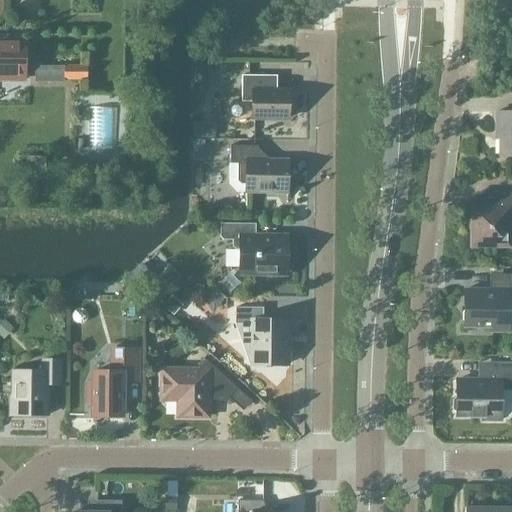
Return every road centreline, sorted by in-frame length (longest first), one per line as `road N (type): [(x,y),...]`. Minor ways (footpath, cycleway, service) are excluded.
road 1 (residential): [(323,459),(324,43),(298,43)]
road 2 (residential): [(412,461),(416,317),(446,92),(449,75),(474,75)]
road 3 (unclassified): [(369,460),(373,319),(395,170),(398,69)]
road 4 (residential): [(44,460),(323,459)]
